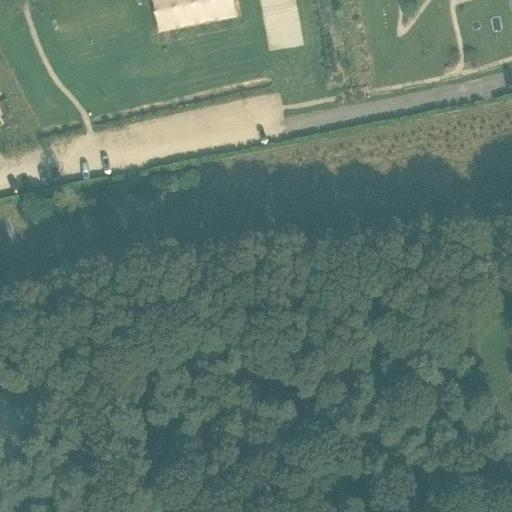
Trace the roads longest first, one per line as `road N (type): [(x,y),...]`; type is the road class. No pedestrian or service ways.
road 1 (track): [(0,252),(156,266),(511,216)]
road 2 (track): [(0,343),(38,375),(79,511)]
